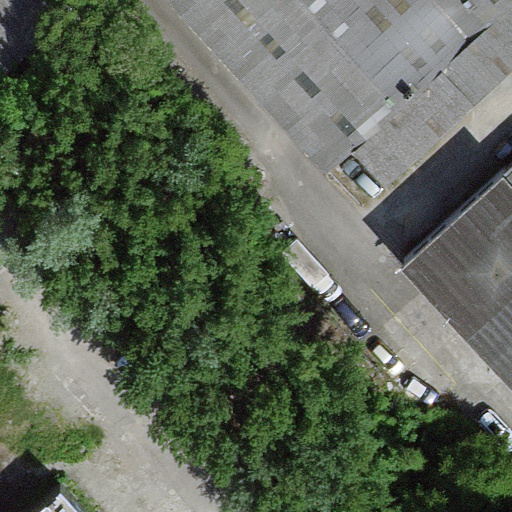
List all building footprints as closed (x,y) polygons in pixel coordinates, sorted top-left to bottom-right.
[(52,0),(0,0),(0,81),(70,19),(52,0)] [(511,0),(176,0),(327,167),(511,0)] [(360,205),(511,64),(511,0),(327,167),(360,205)] [(511,176),(506,169),(404,261),(511,378),(511,176)] [(94,511),(67,481),(32,511),(94,511)]
